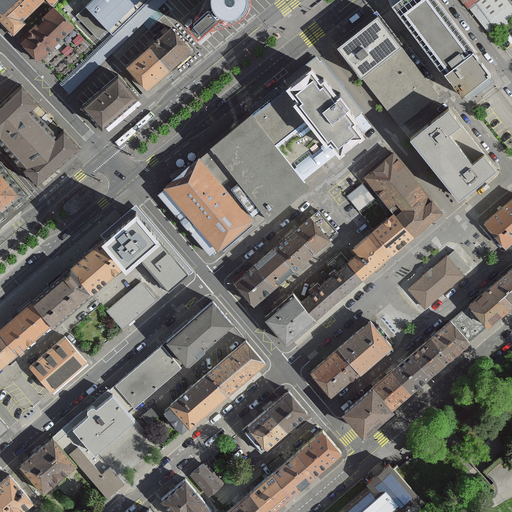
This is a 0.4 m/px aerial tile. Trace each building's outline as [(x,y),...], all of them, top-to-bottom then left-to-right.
[(42,0),(23,0),(0,21),(0,22),(15,39),(26,29),(21,23),(42,0)] [(0,0),(0,21),(23,0),(0,0)] [(92,0),(76,16),(102,43),(146,0),(92,0)] [(211,0),(211,5),(212,9),(191,27),(201,37),(215,24),(221,19),(224,21),(228,21),(234,21),(240,19),(245,14),(248,9),(249,3),(248,0),(211,0)] [(435,0),(391,0),(391,1),(460,90),(489,68),(435,0)] [(511,6),(507,0),(469,0),(467,2),(490,32),(511,15),(511,6)] [(45,17),(18,43),(35,62),(72,25),(53,4),(42,13),(45,17)] [(375,13),(336,42),(357,69),(399,124),(438,94),(396,40),(375,13)] [(171,29),(148,49),(167,71),(191,51),(171,29)] [(127,67),(146,89),(167,71),(148,49),(136,59),(127,67)] [(285,85),(253,112),(279,143),(311,117),(328,137),(330,136),(343,151),(370,129),(314,61),(285,85)] [(81,108),(100,129),(136,97),(117,76),(81,108)] [(21,82),(0,100),(0,142),(36,183),(78,146),(21,82)] [(470,137),(446,106),(405,137),(429,168),(470,137)] [(253,112),(236,125),(199,156),(253,222),(263,213),(265,215),(308,179),(296,164),(279,143),(253,112)] [(343,151),(330,136),(328,137),(296,164),(308,179),(343,151)] [(470,137),(429,168),(456,202),(496,172),(470,137)] [(395,213),(414,235),(442,212),(393,153),(365,176),(395,213)] [(199,156),(165,184),(168,187),(160,193),(210,255),(221,245),(223,247),(253,222),(199,156)] [(0,164),(0,213),(25,192),(0,164)] [(363,183),(347,196),(359,211),(375,198),(363,183)] [(69,199),(64,203),(63,205),(63,206),(63,208),(64,209),(65,211),(67,212),(70,213),(72,213),(74,212),(92,197),(92,195),(92,193),(91,191),(90,189),(89,188),(87,187),(85,187),(84,188),(82,188),(79,191),(77,192),(69,199)] [(511,197),(484,221),(504,245),(511,238),(511,197)] [(119,261),(131,251),(154,232),(134,209),(100,239),(119,261)] [(287,236),(274,247),(294,270),(329,239),(337,233),(318,210),(314,214),(310,217),(292,232),(287,236)] [(414,235),(395,213),(374,231),(393,253),(414,235)] [(353,248),(358,253),(373,270),(393,253),(374,231),(353,248)] [(131,251),(165,290),(187,271),(154,232),(131,251)] [(100,239),(66,268),(88,294),(122,265),(119,261),(100,239)] [(274,247),(255,264),(274,287),(294,270),(274,247)] [(453,249),(446,255),(462,274),(469,269),(453,249)] [(331,276),(330,277),(344,294),(363,279),(349,261),(341,252),(327,263),(333,270),(329,273),(331,276)] [(358,253),(349,261),(363,279),(373,270),(358,253)] [(462,274),(446,255),(427,271),(408,287),(424,306),(462,274)] [(255,264),(237,280),(235,279),(234,284),(237,284),(254,304),(274,287),(255,264)] [(28,301),(47,324),(50,327),(88,294),(66,268),(28,301)] [(511,272),(510,270),(496,282),(511,300),(511,272)] [(311,293),(302,302),(316,318),(330,306),(344,294),(330,277),(320,286),(317,283),(308,290),(311,293)] [(155,298),(141,281),(106,310),(121,328),(155,298)] [(511,300),(496,282),(483,293),(501,314),(511,304),(511,300)] [(293,292),(265,316),(276,329),(287,343),(316,318),(302,302),(293,292)] [(484,328),(501,314),(483,293),(466,307),(484,328)] [(210,300),(164,339),(184,362),(230,324),(210,300)] [(28,301),(0,324),(0,334),(15,352),(47,324),(28,301)] [(469,341),(484,328),(466,307),(451,320),(469,341)] [(368,318),(335,347),(358,372),(391,343),(368,318)] [(451,320),(431,338),(448,358),(469,341),(451,320)] [(0,334),(0,364),(15,352),(0,334)] [(62,336),(27,365),(50,391),(84,362),(62,336)] [(431,338),(412,354),(429,375),(448,358),(431,338)] [(244,339),(207,372),(225,393),(263,360),(244,339)] [(178,366),(160,346),(110,387),(128,408),(178,366)] [(335,347),(310,370),(331,395),(358,372),(335,347)] [(412,354),(392,371),(410,391),(429,375),(412,354)] [(392,371),(373,387),(391,408),(410,391),(392,371)] [(207,372),(168,405),(187,426),(225,393),(207,372)] [(110,387),(91,404),(120,438),(139,422),(128,408),(110,387)] [(373,387),(344,412),(362,433),(391,408),(373,387)] [(289,390),(270,407),(288,428),(307,411),(289,390)] [(120,438),(91,404),(71,420),(85,438),(100,455),(120,438)] [(270,407),(244,429),(262,450),(288,428),(270,407)] [(85,438),(71,420),(50,437),(65,455),(68,452),(77,444),(85,438)] [(323,429),(298,450),(317,472),(341,451),(323,429)] [(41,491),(73,464),(65,455),(50,437),(31,453),(18,464),(41,491)] [(77,444),(68,452),(105,495),(119,483),(111,473),(114,470),(108,464),(100,471),(77,444)] [(298,450),(275,469),(294,491),(317,472),(298,450)] [(511,465),(511,458),(505,450),(501,454),(482,470),(493,482),(511,465)] [(203,462),(189,474),(206,494),(220,482),(203,462)] [(402,511),(418,498),(387,462),(376,471),(365,481),(370,487),(340,511),(402,511)] [(250,491),(267,511),(269,511),(294,491),(275,469),(250,491)] [(7,474),(0,479),(0,511),(21,511),(20,511),(30,502),(7,474)] [(160,498),(172,511),(207,511),(210,510),(183,479),(160,498)] [(267,511),(250,491),(225,511),(267,511)]
